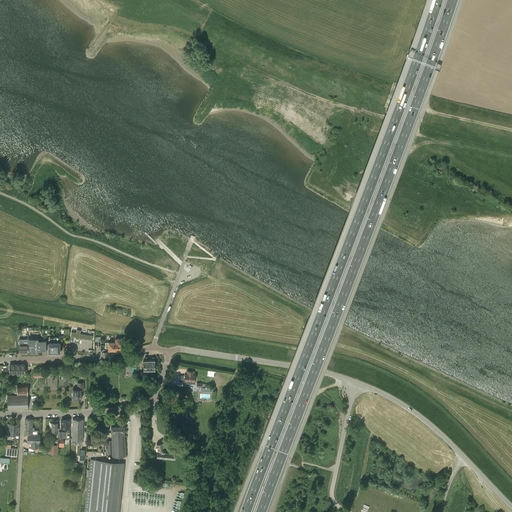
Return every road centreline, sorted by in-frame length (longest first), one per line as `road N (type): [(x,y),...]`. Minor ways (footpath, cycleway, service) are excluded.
road 1 (motorway): [(435,0),(245,511)]
road 2 (motorway): [(261,511),(450,0)]
road 3 (track): [(218,27),(424,110)]
road 4 (track): [(511,129),(424,110),(462,0)]
road 5 (tertiary): [(511,506),(423,420),(354,381)]
road 6 (tertiary): [(354,381),(169,351)]
road 7 (residential): [(22,414),(143,406),(154,397),(169,351)]
road 8 (tertiary): [(169,351),(0,360)]
road 9 (track): [(159,327),(130,333),(0,309)]
road 10 (unclassified): [(354,381),(332,499)]
